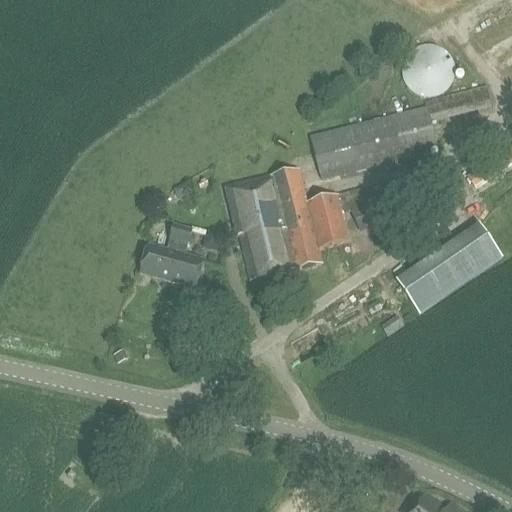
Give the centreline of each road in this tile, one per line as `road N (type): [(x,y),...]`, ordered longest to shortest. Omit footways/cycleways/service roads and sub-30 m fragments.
road 1 (tertiary): [(0,368),(292,430),(418,464),(511,504)]
road 2 (unknown): [(310,435),(292,379),(311,307),(202,373),(174,405)]
road 3 (unknown): [(311,307),(489,188)]
